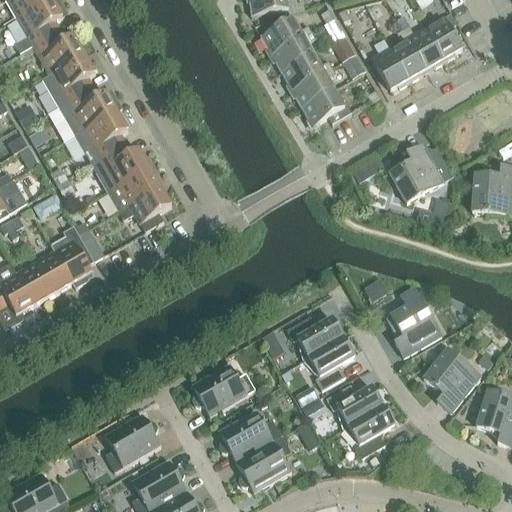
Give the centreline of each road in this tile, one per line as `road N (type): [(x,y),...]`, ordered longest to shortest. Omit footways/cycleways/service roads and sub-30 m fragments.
road 1 (residential): [(227,229),(94,0)]
road 2 (residential): [(0,360),(227,229)]
road 3 (residential): [(304,181),(511,66)]
road 4 (residential): [(511,473),(420,416),(352,312)]
road 5 (residential): [(275,511),(347,487),(466,511)]
